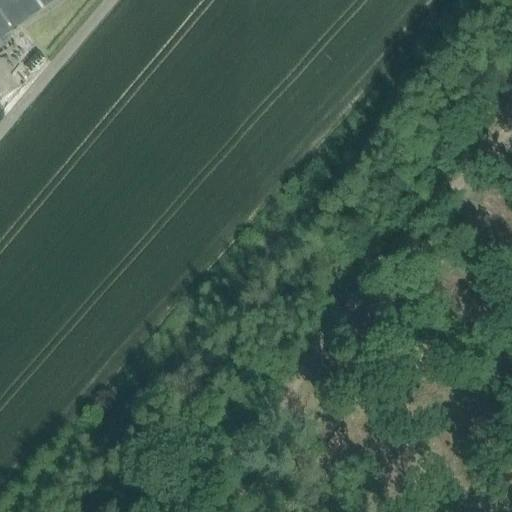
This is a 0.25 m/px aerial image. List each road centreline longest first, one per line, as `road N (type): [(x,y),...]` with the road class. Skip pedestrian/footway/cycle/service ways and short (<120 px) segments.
road 1 (track): [(511,133),(166,511)]
road 2 (residential): [(0,134),(115,0)]
